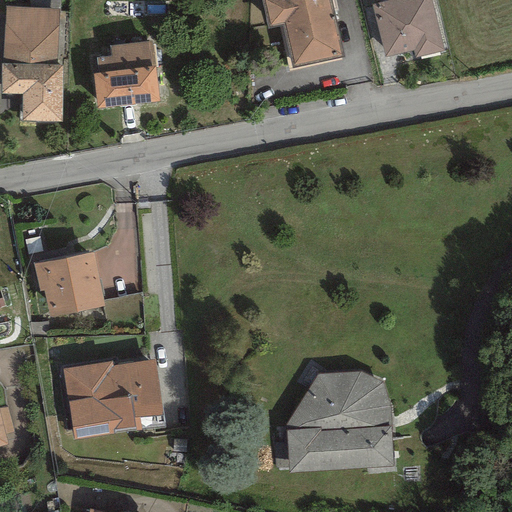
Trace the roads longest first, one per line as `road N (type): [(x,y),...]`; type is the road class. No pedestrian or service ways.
road 1 (tertiary): [(511,96),(154,166)]
road 2 (residential): [(154,166),(178,383)]
road 3 (tertiary): [(154,166),(0,195)]
